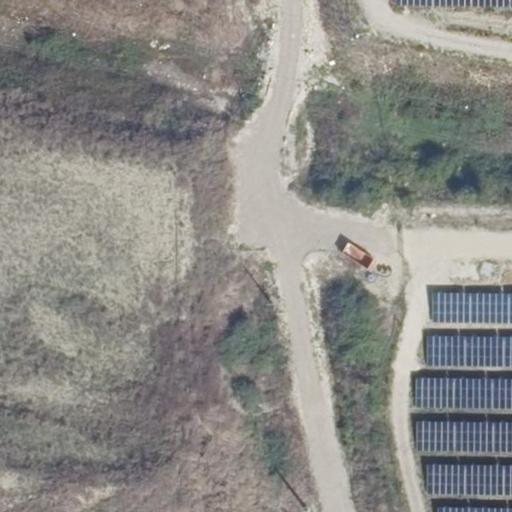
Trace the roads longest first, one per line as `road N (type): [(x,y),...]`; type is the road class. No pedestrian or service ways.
road 1 (track): [(356,511),(301,344),(289,0)]
road 2 (unknown): [(298,243),(96,250),(0,268)]
